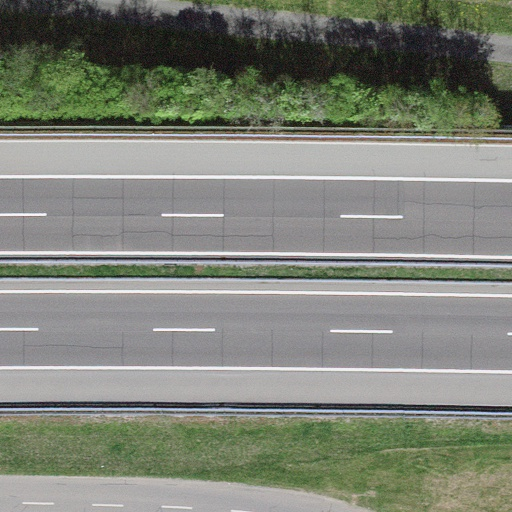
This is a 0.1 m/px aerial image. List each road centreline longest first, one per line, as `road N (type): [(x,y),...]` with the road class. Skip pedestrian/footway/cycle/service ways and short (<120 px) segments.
road 1 (motorway): [(511,219),(0,214)]
road 2 (motorway): [(0,329),(511,333)]
road 3 (track): [(37,0),(511,50)]
road 4 (tertiary): [(240,511),(0,502)]
